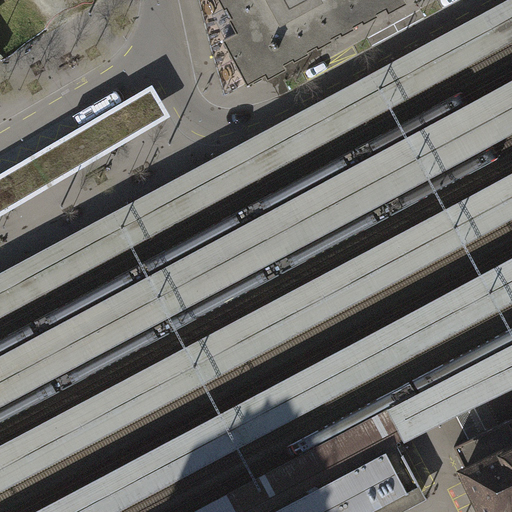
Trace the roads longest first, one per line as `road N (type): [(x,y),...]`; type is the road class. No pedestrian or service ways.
road 1 (residential): [(485,0),(282,105),(230,123),(204,123),(188,112),(171,48)]
road 2 (unclassified): [(0,149),(171,48)]
